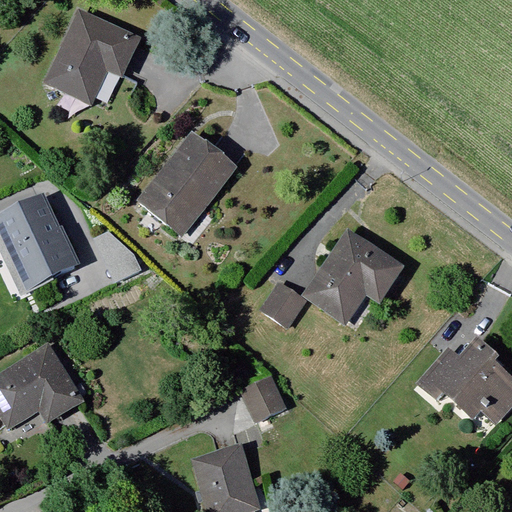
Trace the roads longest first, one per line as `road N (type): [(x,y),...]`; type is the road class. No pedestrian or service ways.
road 1 (tertiary): [(511,236),(205,0)]
road 2 (unknown): [(286,294),(397,148)]
road 3 (unknown): [(244,163),(253,125),(240,75),(263,44)]
